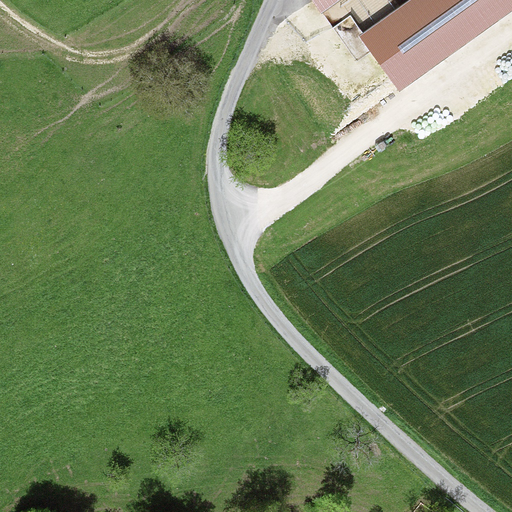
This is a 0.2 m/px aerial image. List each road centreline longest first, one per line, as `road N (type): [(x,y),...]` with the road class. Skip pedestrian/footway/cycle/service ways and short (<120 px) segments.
road 1 (unclassified): [(476,511),(308,359),(264,304),(225,232),(217,168),(240,71),(268,0)]
road 2 (track): [(0,15),(75,59),(102,59),(131,51),(191,0)]
